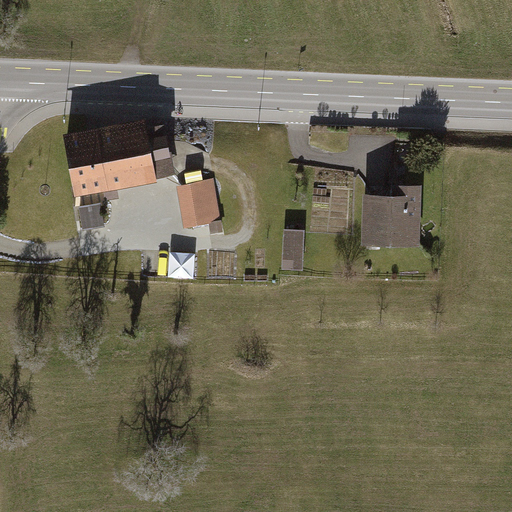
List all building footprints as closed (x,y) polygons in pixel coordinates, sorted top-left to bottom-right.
[(71,135),(83,193),(174,175),(165,130),(153,133),(150,119),(71,135)] [(180,186),(189,230),(212,226),(213,232),(226,229),(216,179),(180,186)] [(369,191),(369,240),(418,241),(418,183),(394,183),(394,191),(369,191)] [(80,207),(85,231),(106,227),(101,203),(80,207)] [(287,230),(284,269),(308,271),(310,231),(287,230)] [(173,249),(171,271),(194,272),(196,250),(173,249)]
